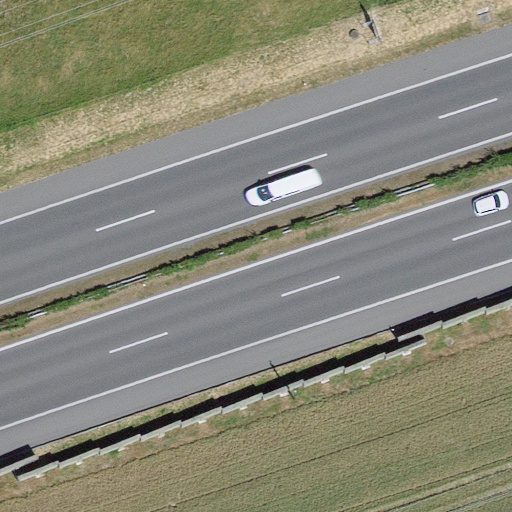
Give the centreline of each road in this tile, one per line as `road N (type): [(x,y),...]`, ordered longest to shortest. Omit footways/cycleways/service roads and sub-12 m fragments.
road 1 (motorway): [(0,390),(511,221)]
road 2 (motorway): [(511,95),(0,263)]
